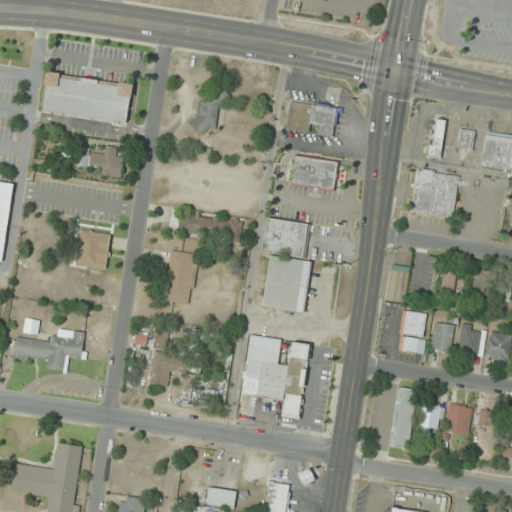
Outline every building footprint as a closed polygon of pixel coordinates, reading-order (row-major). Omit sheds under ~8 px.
[(127,123),(132,83),(46,72),(41,112),(127,123)] [(198,99),(192,132),(205,134),(207,127),(218,129),(226,90),(214,87),(211,102),(198,99)] [(338,107),(289,101),(285,129),(309,132),(310,124),(319,126),(318,134),(334,136),(338,107)] [(425,155),(437,159),(448,123),(436,119),(425,155)] [(474,130),(460,128),(458,149),(472,150),(474,130)] [(511,136),(485,133),(481,167),(511,170),(511,165),(511,136)] [(87,170),(121,175),(124,157),(117,156),(118,148),(105,146),(104,154),(82,150),(80,162),(87,164),(87,170)] [(340,191),(342,170),(338,170),(339,161),(294,155),(290,185),(340,191)] [(453,218),(460,175),(418,169),(411,212),(453,218)] [(0,261),(3,261),(13,184),(0,181),(0,261)] [(243,221),(172,212),(169,232),(241,240),(243,221)] [(262,308),(304,314),(311,262),(304,261),(309,224),(266,218),(261,252),(269,254),(262,308)] [(111,234),(80,230),(76,266),(107,269),(111,234)] [(170,251),(164,300),(191,304),(198,254),(170,251)] [(407,266),(389,265),(388,302),(406,302),(407,266)] [(491,271),(472,269),(470,294),(489,296),(491,271)] [(456,272),(443,270),(440,293),(453,295),(456,272)] [(498,302),(511,302),(511,276),(498,275),(498,302)] [(427,314),(404,310),(401,333),(424,336),(427,314)] [(454,325),(436,322),(432,348),(450,351),(454,325)] [(487,329),(463,324),(457,352),(480,357),(487,329)] [(81,362),(85,332),(75,331),(73,340),(50,336),(49,342),(17,337),(14,356),(47,361),(46,368),(64,371),(66,359),(81,362)] [(488,359),(509,361),(511,334),(490,332),(488,359)] [(400,354),(425,353),(424,337),(400,339),(400,354)] [(247,360),(243,396),(300,403),(307,344),(291,342),(288,365),(247,360)] [(169,387),(171,371),(179,373),(182,355),(153,351),(149,384),(169,387)] [(325,409),(331,381),(317,378),(310,405),(325,409)] [(417,389),(399,387),(391,446),(409,448),(417,389)] [(440,405),(424,403),(422,434),(438,435),(440,405)] [(471,407),(450,405),(446,431),(468,434),(471,407)] [(296,426),(298,409),(282,406),(280,424),(296,426)] [(498,425),(497,411),(479,411),(479,426),(498,425)] [(82,446),(58,443),(54,469),(15,464),(11,492),(50,497),(47,511),(79,511),(80,505),(75,504),(82,446)] [(314,479),(306,469),(297,476),(305,486),(314,479)] [(285,511),(290,485),(268,481),(263,511),(285,511)] [(236,491),(207,486),(206,488),(194,486),(191,499),(206,501),(205,504),(233,509),(236,491)] [(120,511),(143,511),(144,497),(120,497),(120,511)]
